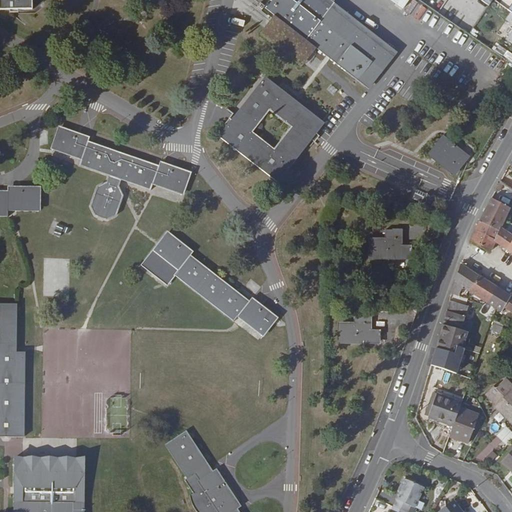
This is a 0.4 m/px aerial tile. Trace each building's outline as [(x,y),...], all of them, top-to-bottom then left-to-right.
[(30,0),(0,0),(0,14),(31,14),(30,0)] [(398,53),(330,0),(254,0),(369,89),(398,53)] [(506,0),(493,0),(510,11),(511,8),(511,4),(506,0)] [(507,51),(497,43),(492,50),(503,57),(507,51)] [(265,77),(219,136),(278,183),(324,124),(265,77)] [(59,125),(51,148),(82,159),(80,164),(110,175),(107,181),(98,185),(90,205),(95,215),(107,219),(117,215),(124,194),(120,185),(122,179),(151,190),(153,184),(184,195),(192,173),(161,161),(159,167),(88,142),(90,136),(59,125)] [(470,157),(443,135),(427,155),(455,176),(470,157)] [(495,192),(501,195),(506,187),(500,184),(495,192)] [(0,216),(8,217),(8,211),(41,211),(41,186),(8,186),(7,191),(0,190),(0,216)] [(437,199),(426,194),(422,203),(433,208),(437,199)] [(491,198),(479,221),(500,231),(501,229),(511,208),(491,198)] [(500,231),(479,221),(470,240),(491,252),(495,242),(507,250),(511,241),(511,235),(501,229),(500,231)] [(370,240),(370,260),(411,260),(411,246),(402,246),(402,230),(385,230),(385,240),(370,240)] [(250,303),(189,256),(192,252),(168,233),(143,265),(167,284),(175,274),(234,320),(237,315),(263,335),(277,318),(253,299),(250,303)] [(463,287),(469,291),(479,276),(461,264),(454,281),(450,293),(459,297),(463,287)] [(479,276),(469,291),(488,304),(498,287),(479,276)] [(498,287),(488,304),(501,313),(504,308),(508,301),(511,296),(498,287)] [(443,325),(461,331),(468,305),(450,300),(443,325)] [(18,304),(0,303),(0,436),(25,437),(26,352),(17,352),(18,304)] [(478,308),(468,305),(461,331),(468,333),(470,333),(478,308)] [(339,324),(339,344),(380,344),(380,330),(371,330),(371,315),(354,314),(354,324),(339,324)] [(494,324),(492,330),(501,334),(503,327),(494,324)] [(436,349),(450,353),(454,354),(457,346),(463,349),(468,333),(461,331),(443,325),(436,349)] [(436,349),(434,354),(448,358),(450,353),(436,349)] [(434,354),(432,361),(446,365),(448,358),(434,354)] [(432,365),(442,369),(445,370),(446,366),(446,365),(432,361),(431,365),(432,365)] [(432,365),(430,370),(441,374),(442,369),(432,365)] [(497,366),(492,375),(499,379),(504,370),(497,366)] [(511,424),(511,389),(511,388),(511,383),(505,377),(496,388),(493,386),(485,395),(496,405),(494,407),(511,424)] [(425,415),(453,426),(460,407),(462,402),(434,393),(425,415)] [(460,407),(453,426),(449,436),(468,443),(479,414),(460,407)] [(511,431),(506,426),(497,436),(507,445),(511,440),(511,431)] [(186,431),(165,445),(187,479),(185,480),(194,493),(190,496),(190,499),(191,501),(191,503),(192,505),(193,507),(194,509),(196,511),(239,511),(237,509),(241,507),(216,469),(213,471),(186,431)] [(511,450),(501,462),(511,472),(511,450)] [(15,456),(14,511),(84,511),(85,457),(15,456)] [(422,491),(403,482),(399,490),(400,490),(394,503),(395,503),(392,510),(390,511),(407,511),(408,509),(413,511),(422,491)] [(462,511),(453,500),(437,511),(462,511)]
